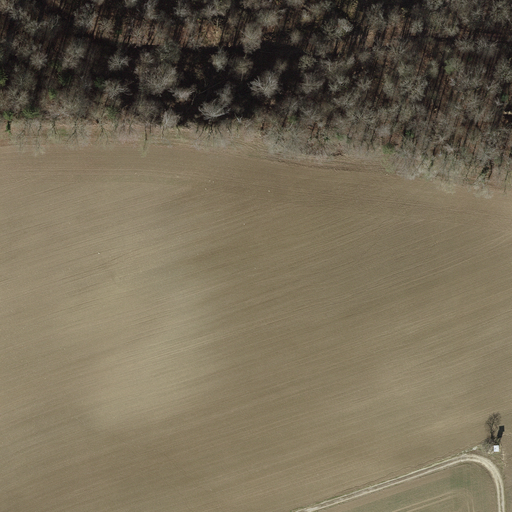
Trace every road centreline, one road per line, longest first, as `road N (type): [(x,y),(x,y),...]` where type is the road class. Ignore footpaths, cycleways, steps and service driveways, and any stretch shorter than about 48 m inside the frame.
road 1 (track): [(41,0),(99,40),(142,48),(511,38)]
road 2 (track): [(502,511),(494,467),(474,456),(305,511)]
